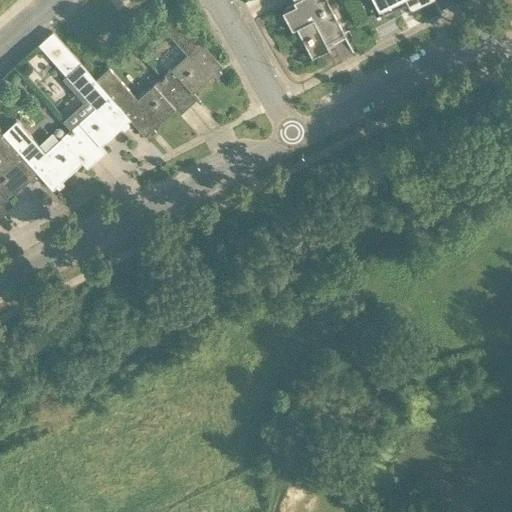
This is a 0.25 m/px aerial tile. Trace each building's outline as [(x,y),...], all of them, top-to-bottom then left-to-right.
[(343,34),(325,0),(294,0),(292,1),(294,5),(281,12),(291,31),(296,29),(311,57),(327,49),(324,43),(343,34)] [(420,0),(374,0),(382,14),(399,6),(398,3),(403,0),(406,0),(409,6),(420,0)] [(161,77),(188,107),(197,99),(192,93),(221,66),(171,10),(157,23),(186,55),(161,77)] [(100,146),(129,120),(93,80),(94,80),(51,32),(37,45),(65,76),(92,107),(68,130),(96,160),(105,152),(100,146)] [(188,107),(161,77),(136,100),(107,68),(94,80),(93,80),(129,120),(143,136),(173,110),(178,115),(188,107)] [(96,160),(68,130),(43,153),(14,121),(2,133),(36,173),(51,189),(81,163),(86,169),(96,160)] [(0,161),(0,208),(4,212),(13,204),(8,198),(36,173),(2,133),(0,130),(0,158),(2,160),(0,161)]
